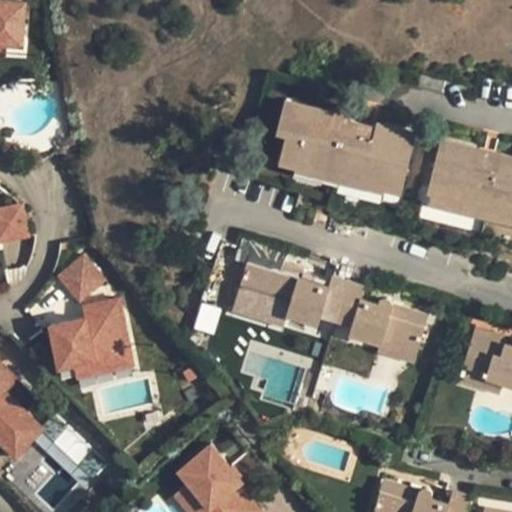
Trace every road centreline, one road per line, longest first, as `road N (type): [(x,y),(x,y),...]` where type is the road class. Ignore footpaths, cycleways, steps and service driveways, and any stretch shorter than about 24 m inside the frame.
road 1 (residential): [(511,301),(243,213)]
road 2 (residential): [(0,161),(49,213),(42,268),(27,294),(0,304)]
